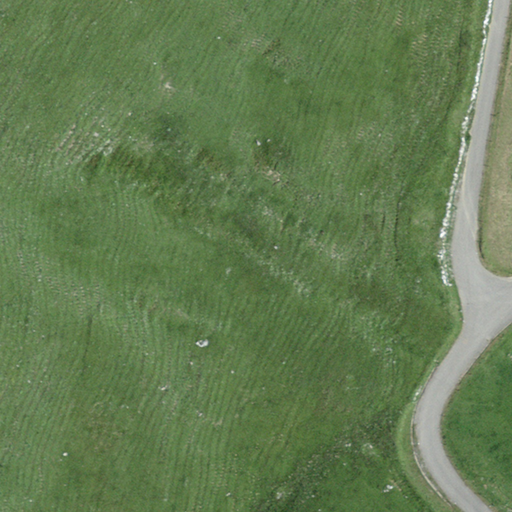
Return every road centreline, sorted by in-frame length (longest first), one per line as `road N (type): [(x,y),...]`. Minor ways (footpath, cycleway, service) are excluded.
road 1 (unclassified): [(498,304),(472,282),(464,252),(502,0)]
road 2 (unclassified): [(498,304),(435,394),(426,429),(435,460),(477,511)]
